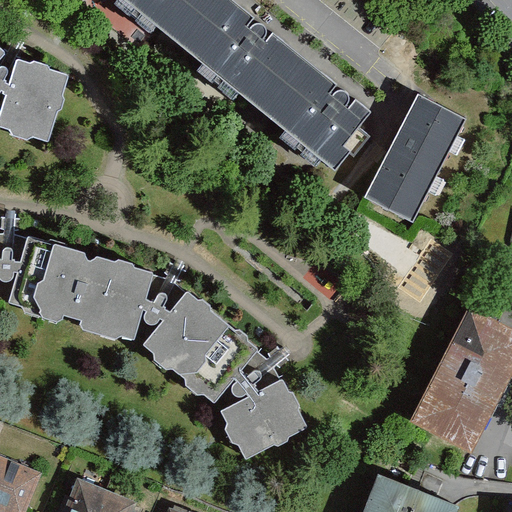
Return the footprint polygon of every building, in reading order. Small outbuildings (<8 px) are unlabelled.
[(349,151),(377,115),(361,104),(355,112),(351,109),(353,107),(354,104),(354,100),(352,97),(349,95),(345,94),(341,95),(338,99),(335,96),(341,88),(324,75),(320,79),(287,53),(291,48),(276,36),(270,43),(266,40),(268,37),(269,33),(267,28),(265,27),(263,26),(260,26),(256,27),(253,30),(250,27),(256,19),(241,7),(238,11),(223,0),(121,0),(339,175),(356,156),(349,151)] [(0,103),(3,101),(5,97),(10,100),(0,133),(13,137),(17,144),(31,148),(37,145),(53,150),(63,119),(66,117),(69,107),(67,103),(73,84),(72,82),(54,76),(52,72),(38,68),(35,70),(22,66),(20,68),(13,92),(6,89),(11,79),(9,75),(7,75),(5,74),(2,75),(0,78),(0,69),(8,61),(8,58),(0,51),(0,103)] [(469,121),(421,97),(398,141),(367,200),(415,225),(469,121)] [(0,279),(0,281),(4,283),(9,283),(12,281),(14,278),(14,274),(18,274),(10,305),(22,308),(26,315),(40,318),(43,323),(57,326),(62,324),(63,320),(82,325),(80,330),(83,335),(116,344),(121,341),(135,345),(144,314),(148,316),(146,319),(146,323),(148,327),(151,329),(156,329),(159,327),(161,323),(165,325),(145,350),(155,359),(156,365),(167,375),(174,374),(188,382),(189,389),(201,398),(207,398),(218,406),(238,382),(240,385),(238,388),(235,391),(236,395),(239,399),(242,400),(246,400),(250,397),(253,400),(225,415),(231,427),(229,433),(236,447),(242,448),(250,463),(278,449),(282,450),(292,445),(292,441),(311,431),(303,414),(303,409),(297,396),(293,395),(286,383),(262,395),(258,389),(264,384),(265,381),(264,378),(262,375),(258,376),(251,381),(245,373),(262,353),(251,344),(251,340),(243,333),(236,334),(213,315),(213,311),(209,308),(205,304),(200,305),(189,296),(172,317),(165,312),(168,306),(168,302),(165,299),(162,299),(159,300),(155,308),(147,303),(154,278),(135,271),(133,268),(126,266),(119,264),(116,266),(97,261),(91,265),(88,264),(85,257),(30,238),(21,264),(12,263),(12,255),(10,251),(7,251),(5,251),(2,254),(2,262),(0,262),(0,279)] [(416,421),(474,450),(511,375),(511,334),(471,313),(416,421)] [(24,511),(38,479),(0,463),(0,509),(7,511),(24,511)] [(457,511),(458,508),(383,478),(369,511),(457,511)] [(130,511),(131,509),(81,489),(76,500),(71,511),(130,511)]
